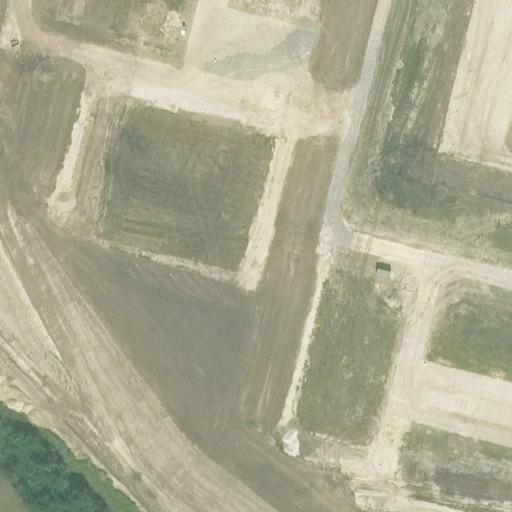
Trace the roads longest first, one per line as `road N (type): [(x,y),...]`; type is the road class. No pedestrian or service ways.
road 1 (residential): [(430,258),(326,233),(383,0)]
road 2 (residential): [(216,0),(193,82),(49,46),(33,36),(20,0)]
road 3 (residential): [(508,0),(472,147),(511,159)]
road 4 (residential): [(402,388),(374,487),(377,503),(402,511)]
road 5 (residential): [(402,388),(430,258)]
